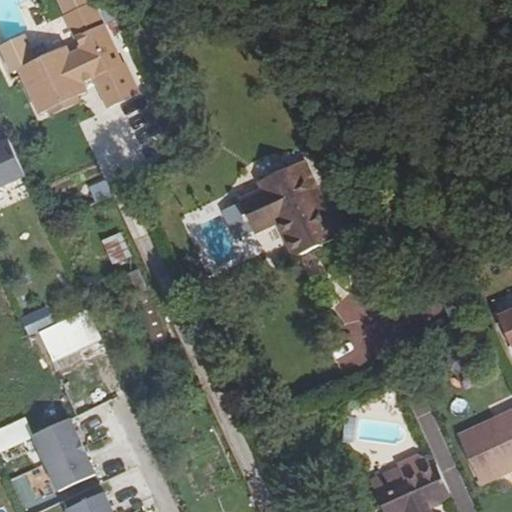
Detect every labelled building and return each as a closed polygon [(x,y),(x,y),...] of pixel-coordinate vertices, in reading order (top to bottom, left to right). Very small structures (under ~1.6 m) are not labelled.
[(121,65),(93,1),(67,13),(82,50),(71,54),(66,44),(19,66),(40,113),(87,92),(83,83),(96,77),(109,108),(137,94),(124,64),(121,65)] [(0,188),(26,176),(10,141),(0,144),(0,188)] [(251,221),(255,232),(279,221),(296,257),(339,236),(330,217),(323,221),(313,197),(319,194),(313,180),(307,183),(298,163),(258,183),(262,193),(226,210),(235,229),(251,221)] [(96,204),(114,196),(107,181),(90,189),(96,204)] [(72,247),(88,240),(79,219),(62,227),(72,247)] [(240,240),(255,232),(251,221),(235,229),(240,240)] [(109,239),(122,234),(117,224),(104,230),(109,239)] [(147,289),(138,269),(122,277),(130,296),(131,296),(156,350),(168,343),(144,291),(147,289)] [(42,331),(55,361),(105,341),(92,310),(42,331)] [(511,312),(497,319),(511,351),(511,312)] [(511,412),(458,437),(480,486),(511,470),(511,412)] [(59,489),(96,472),(70,417),(34,434),(59,489)] [(439,511),(436,504),(448,498),(435,466),(377,494),(385,511),(439,511)] [(69,511),(113,511),(103,490),(67,506),(69,511)]
